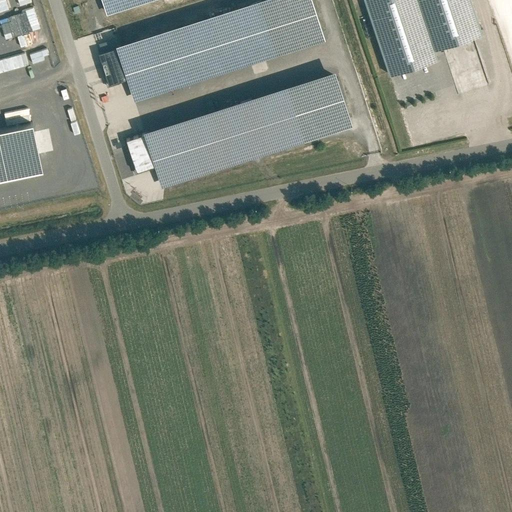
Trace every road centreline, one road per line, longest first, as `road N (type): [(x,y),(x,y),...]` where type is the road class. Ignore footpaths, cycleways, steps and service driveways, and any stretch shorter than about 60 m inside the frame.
road 1 (residential): [(511,145),(140,222)]
road 2 (residential): [(64,0),(140,222)]
road 3 (residential): [(140,222),(0,251)]
